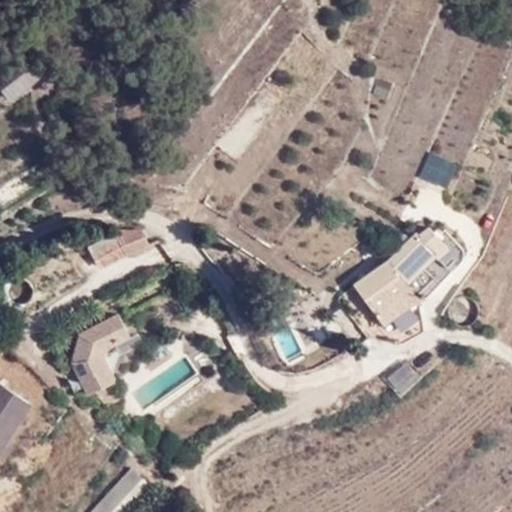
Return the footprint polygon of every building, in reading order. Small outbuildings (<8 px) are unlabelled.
[(141,231),(117,230),(113,232),(124,256),(147,245),(141,231)] [(408,283),(424,266),(437,255),(439,257),(449,247),(435,231),(425,242),(422,238),(392,268),(400,277),(403,275),(408,283)] [(124,256),(113,232),(90,244),(102,268),(124,256)] [(413,305),(421,299),(418,296),(408,283),(403,275),(400,277),(392,268),(389,264),(358,287),(385,326),(413,305)] [(408,283),(418,296),(434,279),(424,266),(408,283)] [(475,303),(468,299),(460,299),(454,304),(452,311),(454,320),(463,326),(471,324),(476,319),(478,309),(475,303)] [(420,314),(413,305),(385,326),(391,336),(420,314)] [(125,335),(114,315),(81,334),(75,358),(93,393),(115,381),(100,352),(101,348),(125,335)] [(0,457),(33,407),(0,385),(0,457)] [(133,470),(103,502),(113,511),(148,511),(162,497),(133,470)] [(148,511),(113,511),(103,502),(94,511),(178,511),(162,497),(148,511)]
